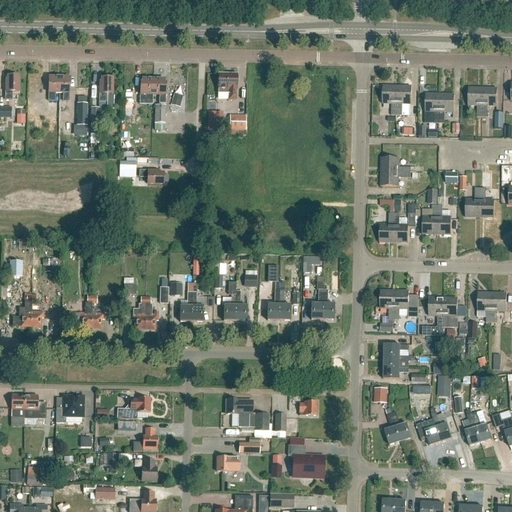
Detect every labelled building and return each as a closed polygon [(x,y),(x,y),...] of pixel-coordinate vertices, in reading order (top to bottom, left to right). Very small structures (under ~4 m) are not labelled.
[(237,91),(237,76),(218,75),(218,94),(229,94),(229,101),(236,101),(236,91),(237,91)] [(18,92),(19,77),(7,77),(7,80),(6,80),(6,100),(12,100),(12,92),(18,92)] [(59,93),(59,78),(49,78),(49,101),(54,101),(55,93),(59,93)] [(59,78),(59,93),(63,93),(63,102),(69,102),(69,78),(59,78)] [(100,82),(99,102),(106,102),(106,94),(107,94),(107,110),(114,110),(114,94),(112,94),(113,79),(101,79),(101,82),(100,82)] [(153,103),(153,95),(153,80),(142,80),(142,83),(140,83),(140,103),(153,103)] [(153,80),(153,95),(160,95),(159,104),(165,104),(166,84),(164,84),(164,80),(153,80)] [(397,117),(398,88),(383,87),(383,105),(392,106),(392,117),(397,117)] [(398,88),(397,117),(403,117),(403,106),(412,106),(412,88),(398,88)] [(483,119),(484,90),(469,89),(469,107),(478,107),(477,119),(483,119)] [(484,90),(483,119),(488,119),(488,108),(498,108),(498,90),(484,90)] [(178,108),(182,96),(174,94),(171,106),(178,108)] [(435,125),(440,125),(441,95),(426,95),(426,113),(426,124),(435,125)] [(441,95),(440,125),(445,125),(446,114),(455,114),(455,96),(441,95)] [(87,105),(77,104),(76,126),(86,126),(87,105)] [(164,124),(165,106),(154,106),(154,124),(164,124)] [(0,119),(11,119),(11,108),(0,107),(0,119)] [(91,109),(91,134),(99,135),(99,109),(91,109)] [(16,111),(16,124),(25,124),(24,111),(16,111)] [(503,130),(503,113),(495,113),(495,130),(503,130)] [(229,131),(245,131),(245,116),(229,116),(229,131)] [(312,186),(338,186),(339,126),(321,126),(321,121),(274,121),(274,133),(287,133),(287,140),(282,140),(282,138),(275,138),(274,184),(281,184),(281,171),(298,171),(297,182),(312,182),(312,186)] [(86,137),(86,126),(76,126),(76,137),(86,137)] [(121,150),(121,158),(133,158),(133,150),(121,150)] [(382,159),(381,174),(411,174),(411,169),(400,169),(400,160),(382,159)] [(135,163),(119,162),(119,171),(135,171),(135,163)] [(163,185),(164,174),(160,174),(160,172),(140,171),(140,178),(148,178),(148,185),(163,185)] [(411,174),(381,174),(381,188),(399,189),(399,179),(411,180),(411,174)] [(457,174),(445,174),(445,184),(457,184),(457,174)] [(480,219),(481,190),(476,189),(475,201),(466,201),(466,219),(480,219)] [(481,190),(480,219),(495,220),(495,202),(486,201),(487,190),(481,190)] [(429,191),(428,205),(437,206),(438,191),(429,191)] [(382,200),(381,205),(392,206),(392,212),(395,212),(396,201),(382,200)] [(422,236),(437,236),(438,207),(432,207),(432,218),(423,218),(422,236)] [(443,207),(438,207),(437,236),(451,236),(452,218),(443,218),(443,207)] [(394,244),(395,215),(389,215),(389,226),(380,226),(379,244),(394,244)] [(395,215),(394,244),(408,244),(409,226),(400,226),(400,215),(395,215)] [(322,259),(303,258),(302,274),(311,274),(311,266),(322,267),(322,259)] [(21,278),(22,262),(11,262),(11,278),(21,278)] [(215,265),(214,276),(222,276),(225,276),(225,266),(215,265)] [(277,283),(278,267),(267,267),(267,283),(277,283)] [(221,290),(222,276),(214,276),(214,290),(221,290)] [(256,288),(256,276),(255,276),(245,276),(243,276),(243,287),(256,288)] [(130,279),(130,277),(123,278),(123,296),(135,296),(135,286),(133,286),(133,279),(130,279)] [(235,322),(236,296),(236,293),(236,284),(229,283),(228,296),(231,296),(231,306),(224,306),(223,322),(235,322)] [(279,283),(277,283),(274,283),(274,305),(267,305),(267,321),(278,321),(279,283)] [(279,283),(278,321),(290,322),(290,306),(283,305),(284,295),(284,283),(279,283)] [(170,296),(180,296),(180,284),(170,284),(170,296)] [(167,305),(167,289),(159,288),(159,305),(167,305)] [(322,321),(323,291),(318,291),(318,304),(311,304),(311,320),(322,321)] [(323,291),(322,321),(334,321),(334,305),(327,305),(327,291),(323,291)] [(394,322),(395,292),(381,292),(380,310),(389,310),(389,322),(394,322)] [(409,293),(395,292),(394,322),(400,322),(400,310),(409,311),(409,319),(419,319),(419,297),(409,297),(409,293)] [(236,296),(235,322),(246,322),(247,306),(240,306),(240,293),(236,293),(236,296)] [(191,323),(192,294),(187,294),(187,307),(180,307),(180,323),(191,323)] [(192,294),(191,323),(203,323),(203,307),(196,307),(197,294),(192,294)] [(492,324),(492,295),(478,294),(477,312),(487,313),(486,324),(492,324)] [(492,295),(492,324),(497,324),(497,313),(506,313),(507,295),(492,295)] [(21,328),(31,328),(31,313),(31,303),(32,296),(27,296),(27,303),(25,303),(25,309),(19,309),(19,312),(19,318),(13,318),(13,324),(19,324),(19,327),(21,328)] [(92,329),(92,310),(92,304),(92,297),(87,297),(87,304),(84,304),(84,314),(74,314),(74,320),(82,321),(82,329),(92,329)] [(135,322),(135,330),(145,331),(146,299),(141,299),(141,305),(138,305),(138,310),(133,310),(133,312),(133,322),(135,322)] [(146,299),(145,331),(155,331),(155,322),(158,322),(158,313),(155,313),(154,315),(152,315),(152,305),(151,305),(151,299),(146,299)] [(442,338),(443,329),(444,299),(429,299),(429,317),(438,317),(438,329),(423,328),(422,337),(442,338)] [(444,299),(443,329),(458,329),(458,321),(451,321),(451,318),(457,318),(458,300),(444,299)] [(92,310),(92,329),(101,329),(102,321),(104,321),(104,314),(96,314),(96,310),(92,310)] [(31,313),(31,328),(41,328),(41,319),(43,320),(44,313),(31,313)] [(477,340),(477,323),(468,323),(468,339),(477,340)] [(400,358),(400,357),(401,351),(409,352),(409,346),(401,346),(384,346),(384,357),(400,358)] [(409,358),(400,357),(400,358),(384,357),(384,369),(400,369),(400,363),(409,363),(409,358)] [(485,360),(478,363),(480,369),(487,366),(485,360)] [(445,364),(435,364),(434,375),(444,376),(445,364)] [(409,369),(400,369),(384,369),(383,380),(400,380),(400,374),(409,374),(409,369)] [(425,384),(426,375),(411,375),(411,383),(425,384)] [(439,377),(438,390),(451,390),(451,378),(439,377)] [(374,400),(379,400),(379,404),(387,404),(387,390),(375,389),(374,400)] [(12,396),(12,419),(25,419),(25,397),(12,396)] [(45,420),(45,404),(38,404),(38,397),(25,397),(25,419),(45,420)] [(83,418),(83,398),(63,397),(63,409),(56,409),(56,424),(66,424),(66,417),(83,418)] [(150,414),(150,399),(137,399),(137,401),(130,401),(130,410),(117,410),(117,421),(137,421),(137,413),(150,414)] [(238,416),(238,427),(238,429),(249,429),(254,429),(254,431),(269,432),(269,416),(252,415),(252,402),(239,401),(226,401),(226,415),(232,416),(238,416)] [(317,417),(317,403),(304,403),(304,405),(299,405),(299,417),(317,417)] [(97,410),(96,418),(105,418),(105,410),(97,410)] [(481,444),(472,415),(471,411),(466,412),(471,430),(465,432),(470,447),(481,444)] [(392,414),(401,443),(412,439),(407,424),(400,426),(396,412),(392,414)] [(436,413),(431,414),(441,443),(452,439),(447,424),(444,414),(437,416),(436,413)] [(472,415),(481,444),(492,440),(487,425),(480,427),(477,417),(476,413),(472,415)] [(385,431),(389,446),(401,443),(392,414),(387,415),(391,429),(385,431)] [(430,447),(441,443),(431,414),(427,416),(431,429),(425,431),(430,447)] [(274,415),(274,433),(285,433),(285,416),(274,415)] [(511,446),(511,418),(502,422),(500,415),(492,417),(496,429),(503,427),(505,432),(510,448),(511,446)] [(155,437),(155,429),(145,429),(145,437),(143,437),(143,443),(133,443),(133,453),(143,453),(143,450),(157,450),(157,437),(155,437)] [(91,449),(91,439),(81,438),(81,448),(91,449)] [(260,455),(260,445),(258,445),(249,444),(239,444),(239,454),(260,455)] [(323,479),(324,458),(304,458),(304,448),(287,447),(287,458),(292,458),(292,477),(308,477),(308,479),(323,479)] [(118,467),(118,455),(99,455),(99,467),(118,467)] [(280,465),(280,457),(272,457),(272,464),(280,465)] [(239,473),(239,459),(230,459),(217,458),(217,473),(229,473),(239,473)] [(154,469),(154,461),(145,461),(144,469),(142,469),(141,482),(156,482),(156,469),(154,469)] [(73,473),(63,473),(63,482),(73,482),(73,473)] [(42,487),(42,477),(38,476),(27,476),(26,486),(42,487)] [(83,486),(83,494),(90,494),(94,494),(94,500),(114,501),(114,489),(95,489),(95,486),(83,486)] [(402,496),(401,500),(406,500),(407,489),(395,488),(395,495),(402,496)] [(155,511),(156,501),(153,501),(153,493),(144,493),(144,496),(141,496),(141,507),(138,507),(136,509),(136,511),(155,511)] [(292,509),(293,495),(269,495),(269,509),(292,509)] [(252,511),(253,498),(240,498),(239,508),(235,508),(235,511),(215,511),(252,511)] [(393,511),(394,501),(383,500),(382,511),(393,511)] [(405,511),(406,501),(394,501),(393,511),(405,511)] [(119,511),(128,510),(127,503),(118,504),(119,511)] [(432,511),(433,504),(421,503),(420,511),(432,511)]
